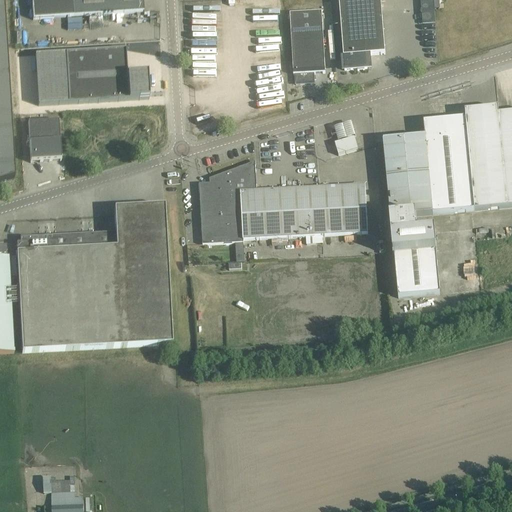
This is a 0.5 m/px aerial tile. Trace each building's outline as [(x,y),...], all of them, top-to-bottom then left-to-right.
[(0,0),(0,182),(14,179),(14,169),(3,0),(0,0)] [(73,18),(139,14),(143,14),(142,0),(31,0),(33,21),(73,18)] [(191,8),(214,8),(214,0),(202,0),(203,3),(191,3),(191,8)] [(380,0),(338,0),(343,47),(344,58),(366,57),(385,55),(380,0)] [(290,16),(291,35),(293,76),(295,76),(296,86),(314,85),(314,75),(325,74),(323,33),(322,14),(290,16)] [(57,106),(68,105),(149,100),(147,80),(127,81),(126,51),(65,55),(66,75),(61,75),(61,86),(56,86),(57,106)] [(366,57),(344,58),(345,72),(359,70),(359,72),(366,71),(365,70),(367,70),(366,57)] [(44,112),(43,97),(25,97),(26,112),(44,112)] [(416,218),(474,212),(511,209),(511,115),(499,117),(498,109),(465,112),(466,120),(424,124),(425,139),(383,142),(391,220),(416,218)] [(342,154),(362,149),(355,120),(335,125),(342,154)] [(58,122),(28,123),(31,163),(61,162),(58,122)] [(365,187),(257,193),(255,164),(210,181),(210,185),(199,186),(203,247),(244,245),(244,242),(368,235),(365,187)] [(20,239),(20,244),(17,245),(17,254),(16,255),(21,355),(172,346),(165,207),(114,210),(115,234),(20,239)] [(393,238),(393,240),(398,299),(440,295),(434,233),(417,235),(416,218),(391,220),(390,220),(391,238),(393,238)] [(465,247),(465,280),(481,280),(481,247),(465,247)] [(0,354),(15,354),(9,269),(9,259),(7,259),(6,248),(0,248),(0,354)] [(83,511),(84,507),(82,507),(82,499),(70,499),(70,489),(75,489),(75,479),(70,479),(70,482),(55,483),(55,479),(51,479),(51,480),(43,480),(43,496),(51,495),(52,509),(51,511),(83,511)]
